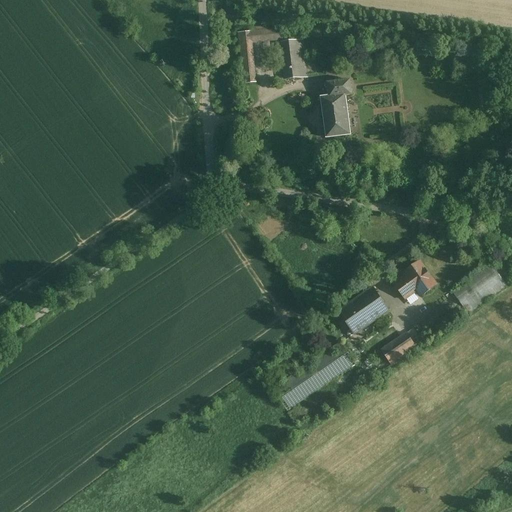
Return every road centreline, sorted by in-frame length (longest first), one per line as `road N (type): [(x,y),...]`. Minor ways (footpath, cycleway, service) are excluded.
road 1 (residential): [(223,185),(414,206),(511,205)]
road 2 (residential): [(223,185),(0,341)]
road 3 (residential): [(202,0),(210,152),(223,185)]
